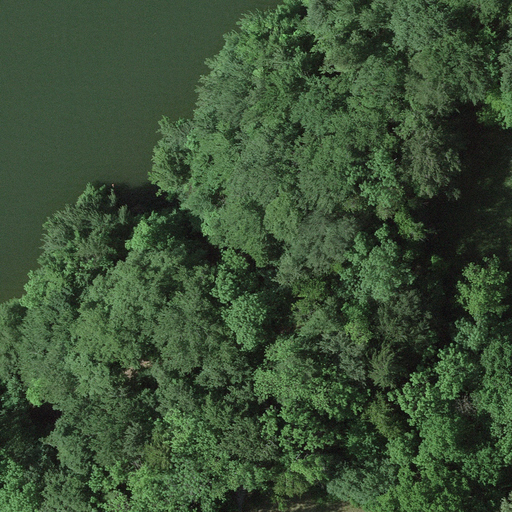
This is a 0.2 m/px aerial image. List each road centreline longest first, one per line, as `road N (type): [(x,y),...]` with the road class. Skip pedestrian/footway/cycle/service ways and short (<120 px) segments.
road 1 (track): [(363,235),(345,297),(304,328),(189,335),(149,349),(32,425),(0,434)]
road 2 (track): [(511,110),(481,96),(439,95),(395,122),(368,184),(363,235)]
